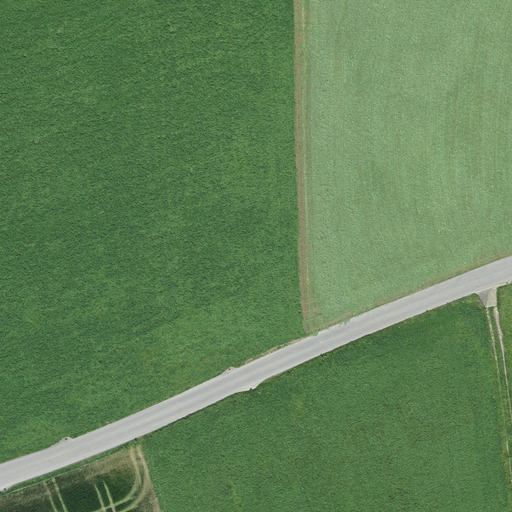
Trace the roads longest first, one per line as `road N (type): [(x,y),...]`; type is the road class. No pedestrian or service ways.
road 1 (unclassified): [(0,483),(511,268)]
road 2 (track): [(511,477),(485,279)]
